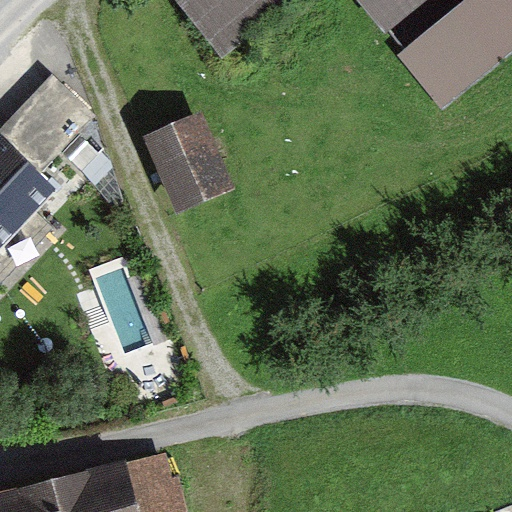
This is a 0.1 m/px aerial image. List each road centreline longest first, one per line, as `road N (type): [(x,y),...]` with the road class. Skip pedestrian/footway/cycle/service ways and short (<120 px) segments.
road 1 (track): [(511,414),(444,391),(399,389),(0,467)]
road 2 (track): [(269,411),(225,374),(203,336),(71,0)]
